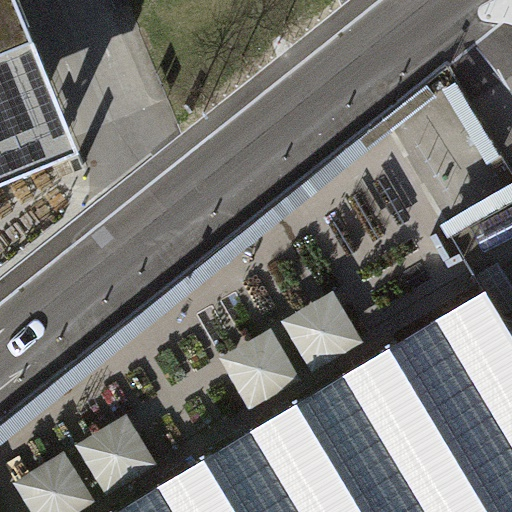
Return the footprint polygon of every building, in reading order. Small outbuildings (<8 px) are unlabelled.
[(0,0),(0,184),(79,152),(38,51),(28,27),(16,0),(0,0)] [(0,444),(438,95),(429,82),(0,424),(0,444)] [(511,283),(500,262),(477,275),(483,286),(498,312),(500,315),(511,308),(511,283)] [(511,511),(511,333),(502,317),(500,315),(498,312),(483,286),(389,341),(296,397),(201,454),(108,509),(103,511),(511,511)] [(227,348),(253,403),(371,346),(345,292),(227,348)] [(511,319),(502,317),(511,333),(511,319)] [(41,511),(85,511),(164,457),(129,407),(21,482),(41,511)]
